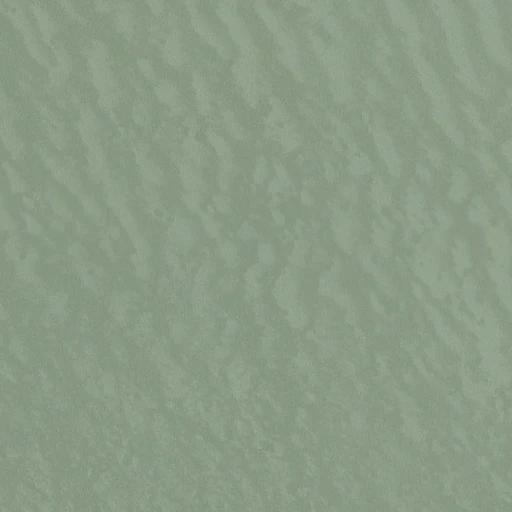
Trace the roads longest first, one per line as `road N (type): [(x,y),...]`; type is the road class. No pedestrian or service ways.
road 1 (trunk): [(363,511),(376,0)]
road 2 (trunk): [(309,0),(297,511)]
